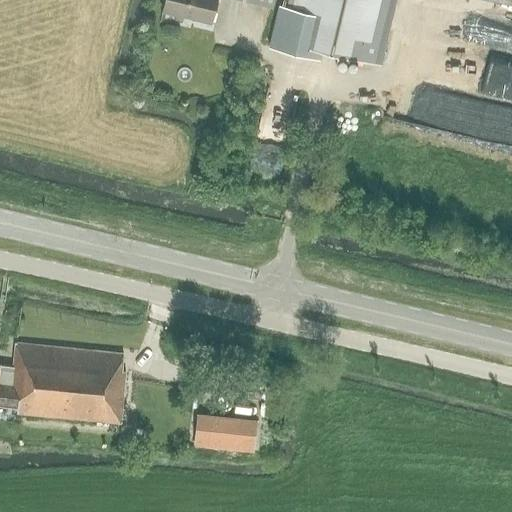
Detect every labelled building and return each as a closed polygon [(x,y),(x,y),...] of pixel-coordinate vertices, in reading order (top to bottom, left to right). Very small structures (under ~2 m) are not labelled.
[(165,0),(163,10),(211,22),(216,0),(240,0),(242,0),(165,0)] [(292,0),(290,12),(279,10),(270,50),(320,62),(322,52),(379,65),(394,0),(292,0)] [(484,92),(511,99),(511,62),(492,58),(484,92)] [(122,370),(123,353),(16,343),(13,367),(0,365),(0,405),(18,407),(17,413),(121,422),(126,371),(122,370)] [(168,397),(173,379),(161,375),(156,394),(168,397)] [(165,455),(178,455),(178,408),(166,408),(165,455)] [(257,421),(197,415),(195,442),(254,448),(257,421)]
